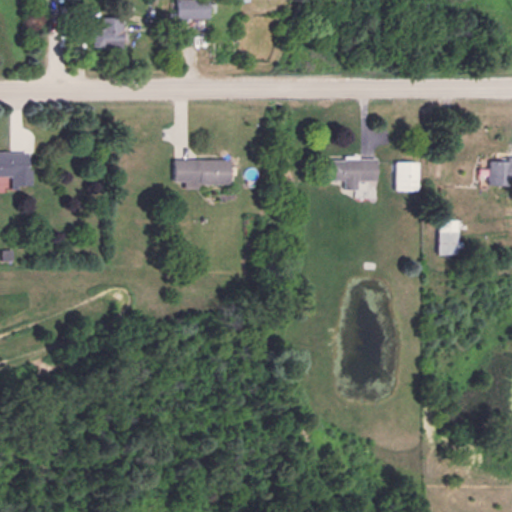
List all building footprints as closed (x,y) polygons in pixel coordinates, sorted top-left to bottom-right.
[(212,17),(212,0),(173,0),(173,17),(212,17)] [(96,14),(96,47),(122,47),(122,14),(96,14)] [(241,60),(241,29),(217,29),(217,60),(241,60)] [(32,150),(0,149),(0,175),(31,176),(32,150)] [(172,183),(233,183),(233,157),(172,157),(172,183)] [(319,157),(320,179),(336,179),(336,188),(348,188),(348,180),(370,179),(369,157),(319,157)] [(479,184),(511,184),(511,160),(479,160),(479,184)] [(411,161),(387,161),(387,190),(411,190),(411,161)] [(448,218),(428,218),(428,253),(448,253),(448,218)]
